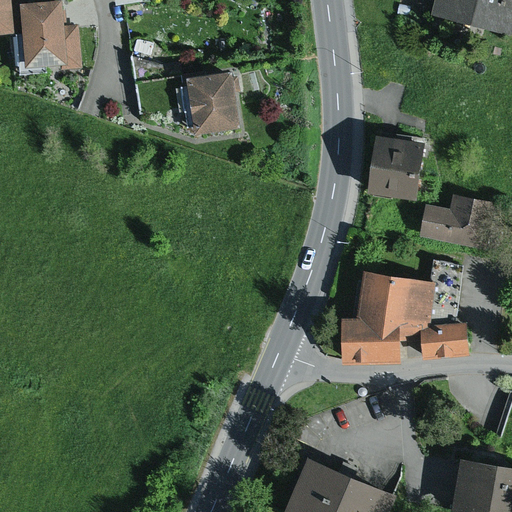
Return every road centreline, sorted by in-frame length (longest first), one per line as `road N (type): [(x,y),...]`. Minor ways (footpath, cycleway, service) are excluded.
road 1 (primary): [(279,353),(334,186),(329,0)]
road 2 (residential): [(511,365),(345,373),(279,353)]
road 3 (primary): [(212,511),(279,353)]
